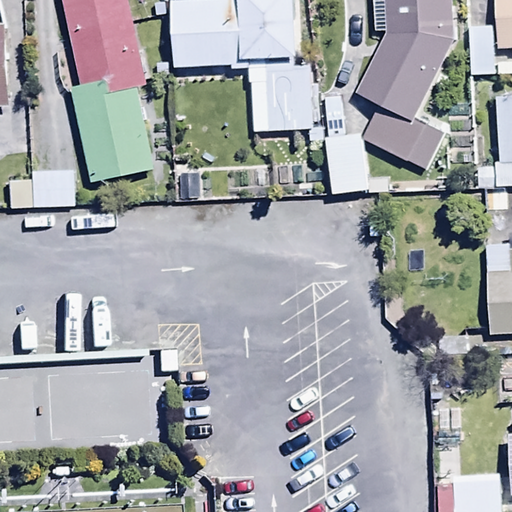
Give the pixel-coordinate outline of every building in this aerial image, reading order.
[(148,87),(129,0),(62,0),(82,90),(71,92),(91,187),(153,174),(135,89),(148,87)] [(357,96),(379,107),(364,137),(328,141),(334,199),(370,195),(365,146),(418,171),(437,131),(414,120),(454,43),(452,0),(372,0),(373,34),(386,33),(357,96)] [(511,0),(498,0),(499,30),(511,30),(511,0)] [(491,7),(469,8),(470,59),(493,58),(491,7)] [(310,48),(250,53),(255,113),(314,109),(310,48)] [(511,100),(498,101),(501,164),(494,164),(495,170),(477,171),(478,193),(511,191),(511,100)] [(34,184),(35,212),(73,211),(73,173),(33,174),(34,184)] [(35,212),(34,184),(11,184),(11,212),(35,212)] [(511,247),(489,249),(494,336),(511,335),(511,247)]
